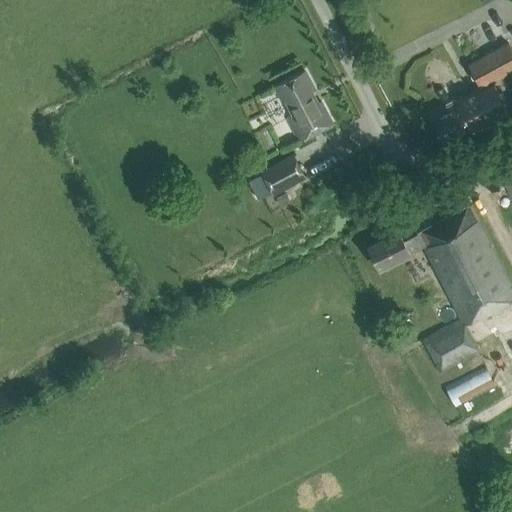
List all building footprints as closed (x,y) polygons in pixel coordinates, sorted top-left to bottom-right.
[(481,88),(444,108),(445,109),(433,116),(449,146),(463,138),(464,139),(509,114),(492,82),(511,71),(511,49),(508,42),(468,64),(481,88)] [(315,89),(305,71),(274,87),(282,102),(285,101),(293,115),(286,119),(299,142),(333,124),(321,101),(318,102),(312,91),(315,89)] [(442,100),(448,96),(444,88),(437,92),(442,100)] [(306,177),(293,153),(260,171),(273,195),(306,177)] [(409,253),(424,246),(461,319),(422,339),(439,372),(480,351),(465,323),(511,300),(511,283),(471,204),(417,233),(418,234),(403,241),(399,232),(369,247),(380,269),(410,254),(409,253)] [(458,406),(497,387),(486,367),(446,386),(458,406)]
